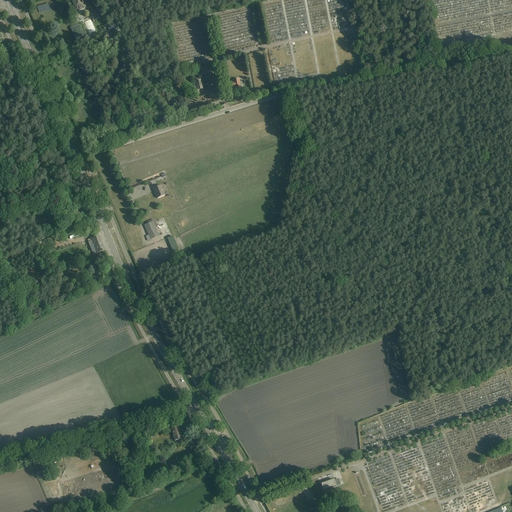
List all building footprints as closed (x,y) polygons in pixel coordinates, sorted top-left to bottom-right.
[(72,0),(77,11),(85,7),(81,0),(72,0)] [(37,7),(39,13),(49,10),(47,3),(37,7)] [(96,31),(91,20),(84,23),(89,34),(96,31)] [(112,25),(109,27),(115,34),(118,31),(112,25)] [(231,82),(232,85),(233,90),(235,90),(242,89),(241,87),(243,86),(243,82),(241,82),(240,79),(234,80),(234,81),(231,82)] [(203,89),(202,84),(201,81),(196,82),(197,87),(194,87),(194,90),(196,90),(197,91),(203,89)] [(165,196),(161,186),(154,189),(158,199),(165,196)] [(160,237),(154,222),(145,226),(149,236),(146,237),(148,241),(160,237)] [(99,236),(94,237),(91,239),(97,253),(105,250),(99,236)] [(177,249),(172,236),(167,239),(172,251),(177,249)] [(170,423),(172,428),(172,430),(175,441),(183,439),(177,421),(170,423)] [(57,480),(55,472),(46,474),(48,483),(57,480)] [(322,484),(324,489),(324,490),(336,485),(334,480),(330,481),(329,479),(326,481),(326,482),(322,484)]
